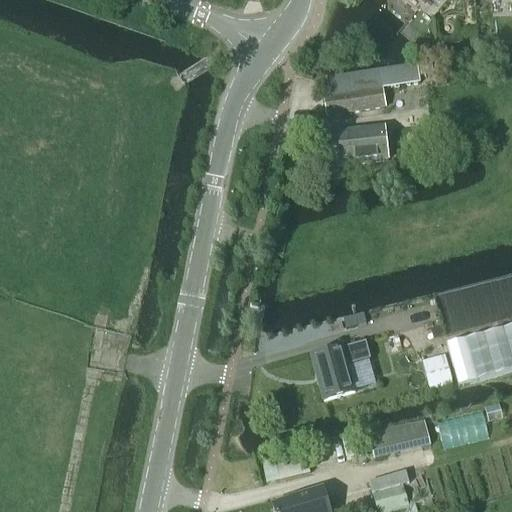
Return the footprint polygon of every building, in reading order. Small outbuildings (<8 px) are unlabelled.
[(323,99),(324,103),(326,118),(385,108),(382,90),(418,85),(417,80),(434,78),(432,64),(414,66),(327,81),(330,98),(323,99)] [(316,137),(320,171),(386,163),(382,129),(316,137)] [(352,319),(343,321),(346,332),(354,330),(352,319)] [(511,374),(511,329),(446,348),(458,389),(511,374)] [(365,345),(311,360),(324,404),(355,396),(347,369),(370,363),(365,345)] [(444,358),(421,364),(429,394),(452,388),(444,358)] [(498,407),(484,411),(488,426),(502,422),(498,407)] [(422,425),(368,437),(373,459),(427,446),(422,425)] [(304,456),(262,466),(267,486),(309,476),(304,456)] [(403,476),(367,486),(370,496),(406,486),(403,476)] [(376,511),(397,511),(409,509),(403,488),(372,497),(376,511)] [(326,511),(321,494),(306,498),(297,501),(298,503),(275,509),(275,511),(326,511)]
